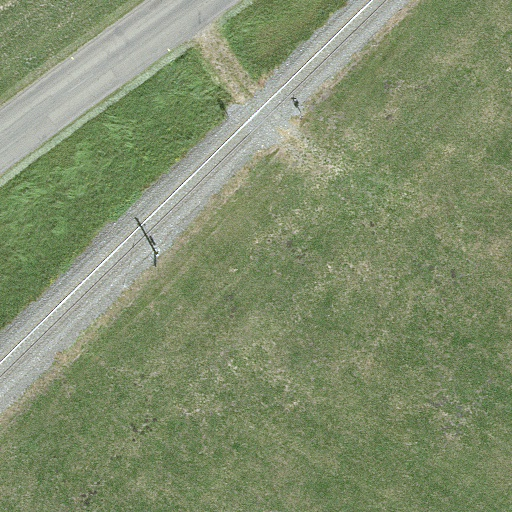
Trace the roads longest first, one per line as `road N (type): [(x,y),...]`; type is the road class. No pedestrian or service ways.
road 1 (tertiary): [(0,142),(194,0)]
road 2 (track): [(191,2),(218,59),(307,155)]
